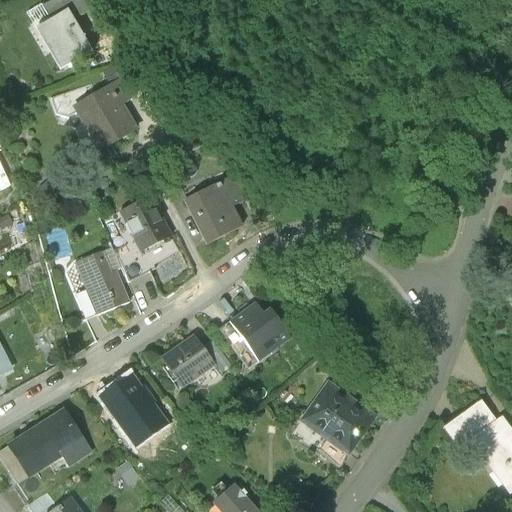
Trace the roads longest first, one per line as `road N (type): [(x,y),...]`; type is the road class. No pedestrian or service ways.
road 1 (residential): [(423,295),(387,256),(353,236),(271,244),(0,422)]
road 2 (residential): [(362,484),(436,360),(423,295)]
road 3 (residential): [(498,156),(472,249),(423,295)]
